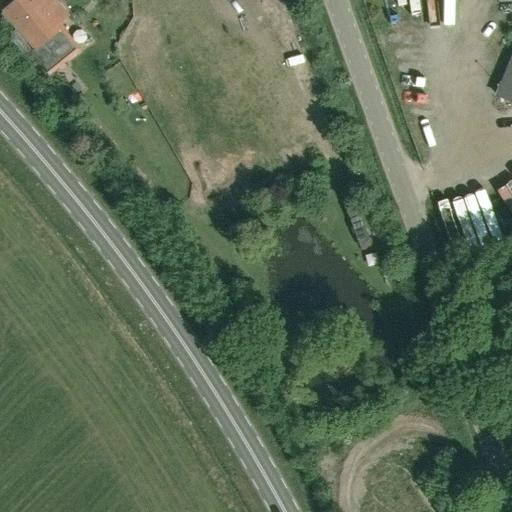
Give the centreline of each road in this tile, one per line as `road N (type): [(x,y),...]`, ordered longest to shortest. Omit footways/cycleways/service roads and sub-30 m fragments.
road 1 (unclassified): [(508,511),(438,276),(333,0)]
road 2 (primary): [(284,511),(142,285),(0,110)]
